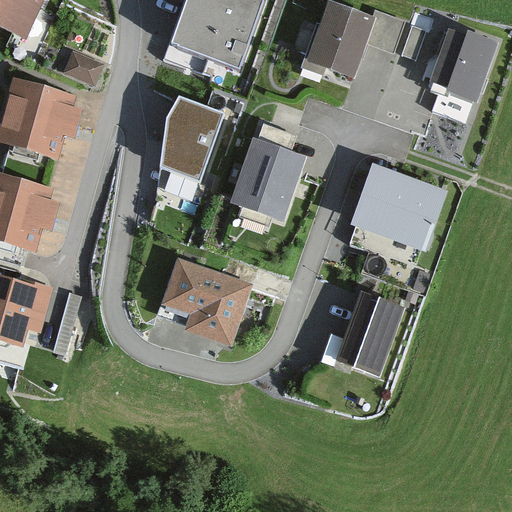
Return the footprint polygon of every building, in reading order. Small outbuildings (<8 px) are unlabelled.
[(37,0),(0,0),(0,19),(24,31),(37,0)] [(258,0),(189,0),(175,40),(236,62),(258,0)] [(369,16),(331,4),(313,59),(352,71),(369,16)] [(405,21),(375,11),(364,43),(394,53),(405,21)] [(427,32),(412,26),(401,55),(416,60),(427,32)] [(492,44),(452,30),(432,84),(473,99),(492,44)] [(96,73),(70,61),(63,76),(89,88),(96,73)] [(69,97),(17,83),(3,136),(55,150),(69,97)] [(226,119),(180,104),(167,124),(158,202),(194,215),(226,119)] [(301,159),(256,144),(237,200),(282,215),(301,159)] [(442,193),(375,168),(356,222),(423,246),(442,193)] [(47,191),(0,177),(0,235),(32,244),(47,191)] [(247,285),(179,261),(165,301),(196,312),(191,326),(228,339),(247,285)] [(46,291),(0,277),(0,334),(21,341),(26,322),(37,325),(46,291)] [(380,372),(402,309),(363,296),(341,359),(380,372)] [(69,298),(58,357),(74,360),(85,301),(69,298)]
